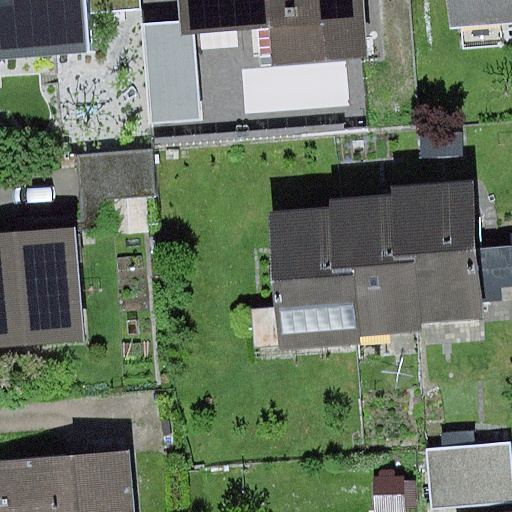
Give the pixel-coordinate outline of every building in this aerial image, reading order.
[(0,0),(0,60),(95,53),(92,15),(143,11),(142,0),(0,0)] [(356,0),(193,0),(195,27),(299,19),(302,54),(361,50),(356,0)] [(511,0),(460,0),(462,19),(511,15),(511,0)] [(276,24),(205,29),(207,59),(278,55),(276,24)] [(154,151),(90,156),(93,203),(158,198),(154,151)] [(478,313),(469,191),(406,196),(407,204),(416,318),(478,313)] [(416,326),(416,318),(407,204),(345,209),(345,217),(354,330),(416,326)] [(345,217),(283,222),(292,343),(355,338),(354,330),(345,217)] [(85,339),(76,233),(0,238),(0,326),(32,324),(33,343),(85,339)] [(511,450),(511,444),(428,451),(433,511),(511,504),(511,450)] [(135,511),(130,455),(0,465),(0,469),(3,511),(135,511)]
